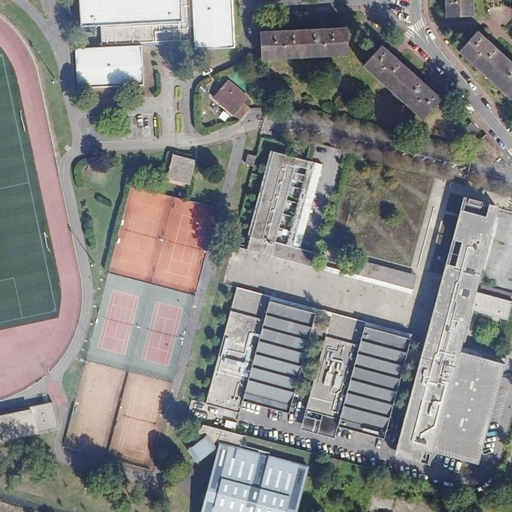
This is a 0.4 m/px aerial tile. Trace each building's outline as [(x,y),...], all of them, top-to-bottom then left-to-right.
[(77,0),(79,32),(102,31),(103,52),(142,51),(194,49),(192,0),(77,0)] [(192,0),(194,49),(195,54),(234,52),(231,0),(192,0)] [(448,0),(449,12),(474,10),(473,0),(448,0)] [(275,32),(260,33),(261,58),(340,52),(338,28),(320,29),(313,29),(282,32),(275,32)] [(511,57),(492,39),(485,34),(479,29),(460,49),(511,95),(511,57)] [(489,30),(485,34),(492,39),(495,36),(489,30)] [(142,51),(103,52),(76,53),(78,94),(143,92),(142,51)] [(389,64),(384,59),(378,54),(362,73),(418,119),(433,101),(422,92),(417,87),(389,64)] [(243,101),(246,97),(227,81),(213,98),(242,122),(253,109),(243,101)] [(417,87),(422,92),(426,88),(421,83),(417,87)] [(323,164),(273,152),(250,237),(276,243),(299,249),(323,164)] [(247,163),(254,165),(256,155),(249,154),(247,163)] [(174,160),(169,179),(194,186),(199,168),(174,160)] [(194,186),(169,179),(167,186),(192,193),(194,186)] [(464,204),(446,272),(444,271),(435,305),(467,314),(469,306),(510,317),(511,310),(511,295),(475,286),(495,213),(464,204)] [(273,255),(276,243),(250,237),(247,249),(273,255)] [(299,249),(276,243),(273,255),(317,266),(320,255),(299,249)] [(421,276),(364,261),(360,275),(417,290),(421,276)] [(455,355),(457,351),(426,342),(422,356),(407,353),(410,342),(365,331),(366,326),(332,317),(328,331),(313,327),(316,318),(270,306),(271,302),(238,293),(208,408),(242,417),(245,405),(290,417),(311,338),(325,341),(302,428),(337,437),(341,424),(385,436),(404,362),(419,365),(400,438),(432,447),(430,454),(475,466),(481,444),(478,443),(495,380),(498,381),(502,367),(455,355)] [(426,342),(457,351),(467,314),(435,305),(426,342)] [(0,438),(56,427),(51,402),(0,412),(0,438)] [(239,450),(241,440),(206,431),(191,444),(196,450),(193,453),(203,466),(211,459),(215,463),(202,511),(297,511),(307,472),(267,462),(268,458),(239,450)] [(428,463),(430,454),(432,447),(400,438),(396,454),(428,463)] [(198,469),(203,466),(193,453),(188,457),(198,469)]
